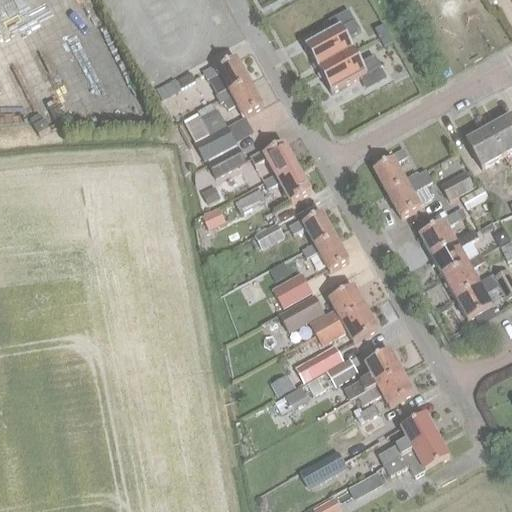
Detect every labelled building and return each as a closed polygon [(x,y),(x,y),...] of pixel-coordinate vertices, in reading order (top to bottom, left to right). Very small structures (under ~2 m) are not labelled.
[(355,24),(306,51),(319,74),(354,55),(348,42),(361,35),(355,24)] [(383,27),(375,32),(379,41),(388,36),(383,27)] [(388,36),(379,41),(384,49),(393,45),(388,36)] [(354,55),(319,74),(332,98),(381,70),(374,59),(361,67),(354,55)] [(250,87),(237,62),(218,73),(216,69),(203,76),(208,85),(210,84),(219,99),(229,94),(231,97),(250,87)] [(157,93),(163,105),(182,94),(181,93),(196,85),(191,77),(177,85),(176,82),(157,93)] [(231,97),(229,94),(219,99),(217,101),(221,109),(234,102),(245,122),(264,111),(250,87),(231,97)] [(46,124),(45,125),(41,118),(31,124),(40,140),(51,134),(46,124)] [(505,160),(511,156),(511,120),(490,133),(505,160)] [(237,150),(227,131),(211,140),(195,148),(205,167),(237,150)] [(482,173),(505,160),(490,133),(467,145),(482,173)] [(279,182),(298,172),(284,148),(265,158),(264,154),(251,162),(255,170),(268,163),(277,179),(279,182)] [(208,168),(217,184),(247,167),(239,151),(208,168)] [(407,188),(405,184),(396,168),(409,161),(404,153),(392,160),(394,163),(375,174),(388,198),(407,188)] [(279,182),(277,179),(264,186),(269,194),(281,187),(292,207),(311,196),(298,172),(279,182)] [(407,188),(388,198),(402,223),(421,212),(420,209),(414,199),(413,198),(426,191),(433,186),(427,175),(419,179),(418,177),(405,184),(407,188)] [(440,190),(450,207),(475,192),(465,175),(440,190)] [(432,202),(426,191),(413,198),(414,199),(420,209),(432,202)] [(462,203),(468,214),(490,202),(483,191),(462,203)] [(202,197),(208,209),(218,204),(212,192),(202,197)] [(266,204),(260,193),(235,207),(241,218),(266,204)] [(202,221),(209,234),(226,226),(219,212),(202,221)] [(457,247),(455,244),(448,232),(467,221),(463,213),(443,224),(445,226),(420,239),(432,261),(457,247)] [(317,252),(336,241),(323,217),(304,228),(302,224),(290,231),(294,239),(306,232),(315,248),(317,252)] [(285,242),(277,228),(255,240),(263,254),(285,242)] [(496,242),(499,250),(511,244),(505,233),(497,237),(496,242)] [(444,282),(469,268),(467,265),(460,252),(471,246),(479,242),(475,234),(455,244),(457,247),(432,261),(444,282)] [(317,252),(315,248),(303,255),(307,263),(320,256),(331,276),(350,266),(336,241),(317,252)] [(471,246),(460,252),(467,265),(478,259),(471,246)] [(511,249),(511,247),(500,252),(507,265),(511,262),(511,249)] [(480,289),(479,286),(472,273),(486,265),(481,257),(478,259),(467,265),(469,268),(444,282),(456,303),(480,289)] [(284,267),(270,275),(276,286),(290,279),(284,267)] [(495,281),(506,302),(511,299),(511,280),(509,274),(495,281)] [(272,294),(284,314),(313,298),(301,277),(272,294)] [(468,325),(492,311),(483,294),(497,287),(493,278),(479,286),(480,289),(456,303),(468,325)] [(317,340),(367,312),(354,290),(330,304),(336,315),(311,330),(317,340)] [(325,318),(315,300),(280,319),(290,338),(325,318)] [(354,347),(379,334),(367,312),(317,340),(323,350),(348,336),(354,347)] [(344,365),(335,350),(303,368),(312,383),(344,365)] [(359,400),(402,376),(390,354),(366,368),(372,379),(345,394),(351,405),(359,401),(359,400)] [(359,379),(350,363),(327,377),(334,388),(336,392),(359,379)] [(307,388),(314,400),(334,388),(327,377),(327,376),(307,388)] [(390,411),(414,397),(402,376),(359,400),(359,401),(364,410),(354,415),(366,438),(385,427),(373,405),(383,400),(390,411)] [(272,391),(278,402),(296,391),(290,381),(272,391)] [(291,413),(292,414),(309,405),(301,391),(285,400),(291,413)] [(274,406),(281,418),(291,413),(285,400),(274,406)] [(385,470),(438,440),(426,418),(402,432),(408,443),(379,460),(385,470)] [(364,439),(356,427),(329,442),(337,455),(364,439)] [(415,481),(450,461),(438,440),(385,470),(391,481),(409,470),(415,481)] [(348,473),(338,456),(300,477),(310,494),(348,473)] [(340,511),(335,501),(314,511),(340,511)]
